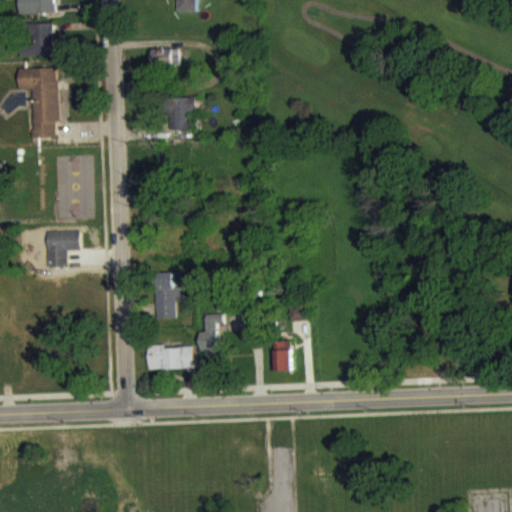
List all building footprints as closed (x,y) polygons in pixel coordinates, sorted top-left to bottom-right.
[(21,2),(22,23),(57,22),(55,0),(36,0),(36,2),(21,2)] [(179,0),(179,20),(199,21),(199,0),(179,0)] [(55,64),(55,32),(30,32),(30,48),(22,48),(22,65),(55,64)] [(155,77),(181,76),(180,56),(154,58),(155,77)] [(36,147),(58,146),(58,131),(61,131),(60,76),(21,77),(22,98),(35,98),(36,147)] [(170,107),(171,139),(195,138),(194,120),(200,119),(200,106),(170,107)] [(50,240),(50,276),(70,275),(70,260),(83,260),(83,239),(50,240)] [(177,327),(178,307),(184,307),(184,296),(176,296),(176,281),(158,281),(157,327),(177,327)] [(292,330),(309,329),(308,310),(291,310),(292,330)] [(208,340),(203,340),(204,364),(224,364),(223,322),(207,323),(208,340)] [(294,379),(294,350),(277,350),(278,380),(294,379)] [(197,377),(196,355),(166,356),(166,353),(151,354),(151,378),(197,377)]
